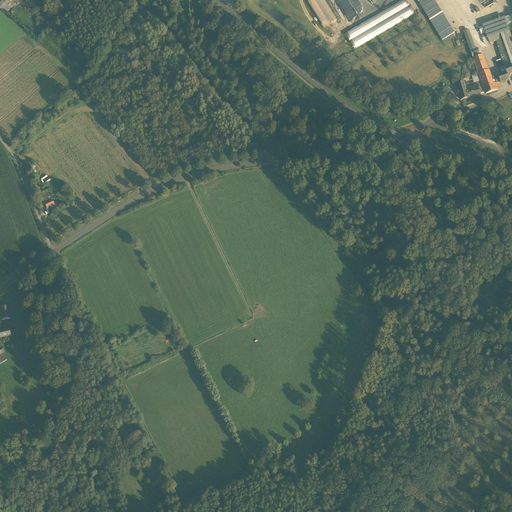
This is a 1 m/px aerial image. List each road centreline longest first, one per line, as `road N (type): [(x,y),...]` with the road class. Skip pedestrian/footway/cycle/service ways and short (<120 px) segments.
road 1 (residential): [(0,287),(162,186),(263,161),(379,166),(413,140)]
road 2 (track): [(174,496),(0,139)]
road 3 (track): [(118,380),(251,316),(185,178)]
road 4 (tertiary): [(218,0),(353,111),(413,140)]
road 5 (track): [(263,161),(156,18),(138,8)]
